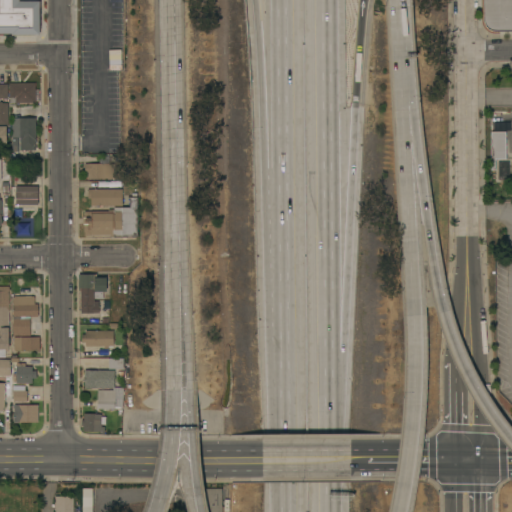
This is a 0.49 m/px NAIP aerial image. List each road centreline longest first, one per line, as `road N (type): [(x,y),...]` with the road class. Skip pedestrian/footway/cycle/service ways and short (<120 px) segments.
road 1 (motorway): [(279,0),(283,511)]
road 2 (residential): [(59,459),(60,0)]
road 3 (motorway): [(330,438),(362,0)]
road 4 (motorway): [(511,439),(464,366),(449,323),(403,25)]
road 5 (motorway): [(254,0),(283,371)]
road 6 (motorway): [(173,0),(181,345)]
road 7 (motorway): [(330,438),(326,116)]
road 8 (motorway): [(417,333),(403,25)]
road 9 (tertiary): [(265,460),(0,459)]
road 10 (secondary): [(469,254),(466,0)]
road 11 (motorway): [(400,511),(415,418),(417,333)]
road 12 (residential): [(0,259),(132,256)]
